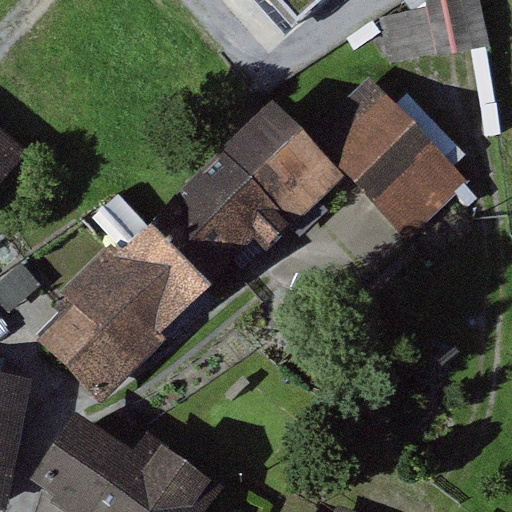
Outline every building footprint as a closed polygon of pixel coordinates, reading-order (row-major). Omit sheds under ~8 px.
[(300,0),(324,26),(353,0),(300,0)] [(482,0),(398,0),(382,4),(397,67),(493,44),(482,0)] [(0,202),(68,122),(6,69),(0,75),(0,202)] [(313,146),(347,180),(404,239),(466,179),(375,85),(313,146)] [(81,306),(89,315),(56,347),(115,406),(147,375),(347,180),(313,146),(280,112),(81,306)] [(0,511),(17,511),(40,388),(0,380),(0,511)] [(99,426),(51,489),(81,511),(224,511),(232,502),(173,457),(161,473),(99,426)]
